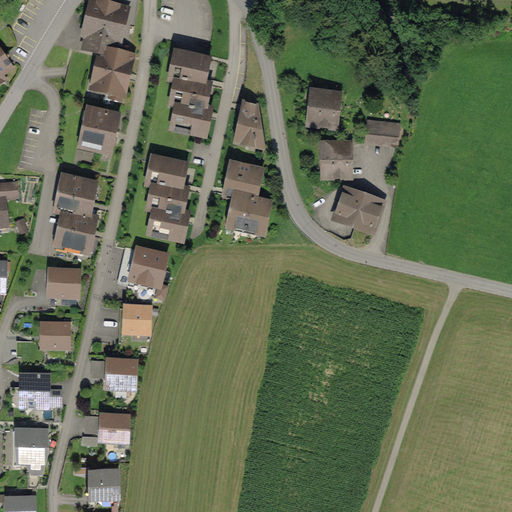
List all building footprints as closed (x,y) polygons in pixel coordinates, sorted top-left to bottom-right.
[(104,52),(111,54),(118,25),(122,26),(125,10),(93,2),(88,25),(92,26),(86,48),(104,52)] [(121,101),(130,58),(111,54),(104,52),(101,62),(98,62),(94,77),(98,78),(95,89),(106,91),(104,97),(121,101)] [(0,80),(2,79),(0,75),(8,70),(6,67),(10,64),(8,60),(8,56),(3,54),(1,56),(0,55),(0,80)] [(178,81),(176,92),(206,98),(208,86),(202,85),(207,62),(177,55),(172,79),(178,81)] [(203,110),(206,98),(176,92),(173,104),(179,105),(174,129),(204,135),(209,111),(203,110)] [(315,95),(312,122),(325,123),(325,128),(333,129),(337,97),(315,95)] [(90,110),(82,147),(109,153),(117,116),(90,110)] [(244,113),(238,142),(261,147),(256,115),(244,113)] [(368,127),(367,142),(396,145),(398,130),(368,127)] [(348,178),(347,146),(325,147),(326,175),(339,174),(339,179),(348,178)] [(155,186),(153,198),(182,204),(185,191),(179,190),(184,167),(154,160),(149,184),(155,186)] [(227,196),(236,198),(230,227),(262,233),(268,204),(253,201),(260,172),(233,166),(227,196)] [(94,185),(65,179),(58,211),(65,213),(87,218),(94,185)] [(380,205),(347,194),(338,218),(371,229),(380,205)] [(180,215),(182,204),(153,198),(150,209),(156,210),(151,234),(181,240),(186,216),(180,215)] [(65,213),(58,246),(87,253),(95,219),(87,218),(65,213)] [(16,224),(21,233),(27,230),(22,221),(16,224)] [(139,251),(133,280),(139,282),(139,284),(141,286),(148,288),(151,286),(151,285),(158,286),(164,257),(139,251)] [(52,272),(51,296),(76,297),(77,273),(52,272)] [(127,309),(126,332),(148,333),(148,310),(127,309)] [(66,348),(66,326),(44,326),(44,348),(66,348)] [(34,342),(21,342),(21,357),(33,357),(34,342)] [(110,376),(110,363),(101,362),(101,375),(110,376)] [(110,376),(109,388),(133,389),(134,364),(110,363),(110,376)] [(24,403),(35,403),(47,389),(47,377),(24,377),(24,403)] [(47,400),(47,389),(35,403),(35,408),(47,408),(47,405),(59,405),(59,400),(47,400)] [(104,418),(103,441),(125,441),(126,419),(104,418)] [(45,433),(17,433),(17,464),(42,464),(45,454),(45,433)] [(92,470),(92,496),(117,496),(116,470),(92,470)] [(9,500),(9,511),(32,511),(32,499),(9,500)]
